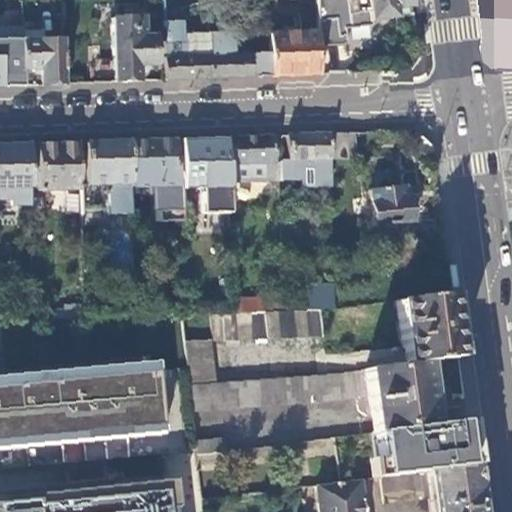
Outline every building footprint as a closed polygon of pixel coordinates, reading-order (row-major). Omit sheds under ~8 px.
[(314,0),(315,31),(316,46),(345,43),(343,27),(370,24),(370,19),(368,19),(365,0),(314,0)] [(408,0),(365,0),(368,19),(370,19),(410,14),(408,0)] [(160,8),(162,79),(186,78),(209,78),(207,34),(179,35),(178,7),(160,8)] [(150,11),(110,13),(112,81),(129,81),(135,81),(135,66),(152,65),(150,11)] [(0,26),(0,86),(22,85),(22,68),(21,59),(21,41),(21,40),(20,26),(0,26)] [(288,74),(317,73),(316,46),(315,31),(266,34),(267,53),(267,75),(288,74)] [(235,54),(234,32),(207,33),(207,34),(209,78),(228,77),(267,75),(267,53),(235,54)] [(62,38),(21,40),(21,41),(21,59),(22,68),(39,68),(39,84),(53,84),(63,83),(62,38)] [(327,159),(325,133),(301,134),(282,135),(283,161),(284,179),(296,179),(296,186),(328,185),(327,159)] [(344,158),(343,133),(325,133),(327,159),(344,158)] [(270,165),(268,136),(242,137),(224,137),(227,183),(278,181),(278,180),(277,165),(270,165)] [(200,188),(201,213),(229,212),(227,183),(224,137),(203,138),(178,139),(180,184),(180,189),(200,188)] [(154,185),(156,215),(181,214),(180,189),(180,184),(174,184),(171,139),(148,140),(126,141),(128,187),(154,185)] [(106,214),(129,213),(128,187),(126,141),(101,142),(81,143),(84,184),(76,185),(77,189),(78,211),(105,210),(106,214)] [(76,185),(74,143),(51,144),(33,145),(36,191),(77,189),(76,185)] [(9,204),(28,204),(26,145),(5,146),(0,146),(0,198),(8,198),(9,204)] [(367,190),(371,227),(410,223),(406,185),(367,190)] [(441,250),(439,233),(425,235),(428,252),(441,250)] [(333,309),(333,283),(308,284),(308,310),(320,309),(333,309)] [(410,299),(392,302),(400,365),(421,363),(456,357),(451,323),(447,294),(410,299)] [(284,310),(283,298),(234,301),(234,313),(284,310)] [(63,320),(83,319),(83,306),(63,306),(63,320)] [(121,307),(121,317),(135,317),(134,307),(121,307)] [(21,321),(33,321),(33,309),(20,310),(21,321)] [(322,337),(320,309),(308,310),(284,310),(234,313),(204,314),(207,341),(322,337)] [(205,340),(180,342),(183,367),(185,386),(210,383),(205,340)] [(0,376),(0,384),(142,371),(141,363),(0,376)] [(421,363),(400,365),(210,383),(185,386),(188,411),(352,397),(353,410),(362,415),(366,416),(368,434),(370,434),(429,426),(427,410),(424,387),(421,363)] [(0,384),(0,468),(192,450),(191,443),(188,411),(185,386),(183,367),(142,371),(0,384)] [(429,426),(370,434),(376,478),(377,478),(470,466),(469,456),(466,435),(464,421),(429,426)] [(219,440),(191,443),(192,450),(193,457),(221,454),(219,440)] [(476,511),(476,506),(470,466),(377,478),(381,510),(426,503),(427,511),(476,511)] [(0,511),(163,511),(163,510),(173,509),(171,481),(0,499),(0,511)] [(360,511),(356,481),(311,487),(314,511),(360,511)]
